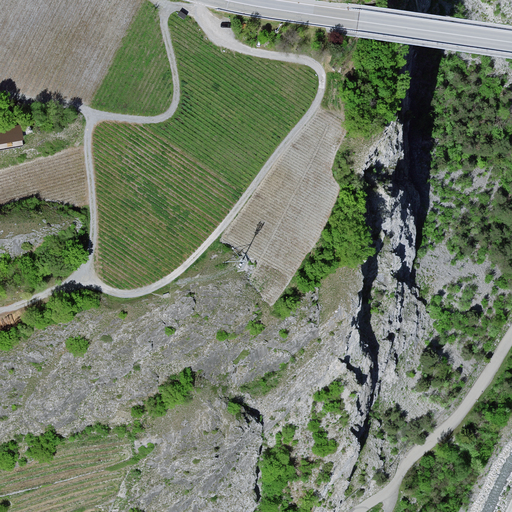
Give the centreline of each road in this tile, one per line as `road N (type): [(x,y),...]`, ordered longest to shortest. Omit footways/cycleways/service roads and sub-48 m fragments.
road 1 (track): [(0,312),(72,281),(126,294),(177,273),(312,109),(321,73),(310,63),(243,49),(210,30),(200,13)]
road 2 (track): [(168,4),(174,101),(160,125),(87,121),(0,99)]
road 3 (tertiary): [(227,0),(511,40)]
road 4 (track): [(87,121),(83,280)]
